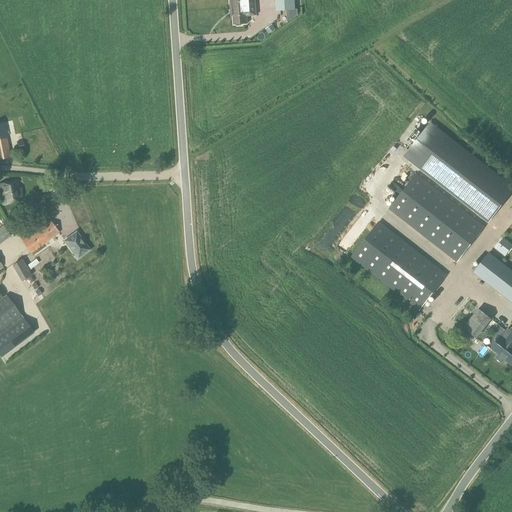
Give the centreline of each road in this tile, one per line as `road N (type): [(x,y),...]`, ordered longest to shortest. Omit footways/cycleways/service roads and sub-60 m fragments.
road 1 (unclassified): [(401,511),(235,354),(202,309),(173,0)]
road 2 (unclassified): [(131,511),(194,499),(287,511)]
